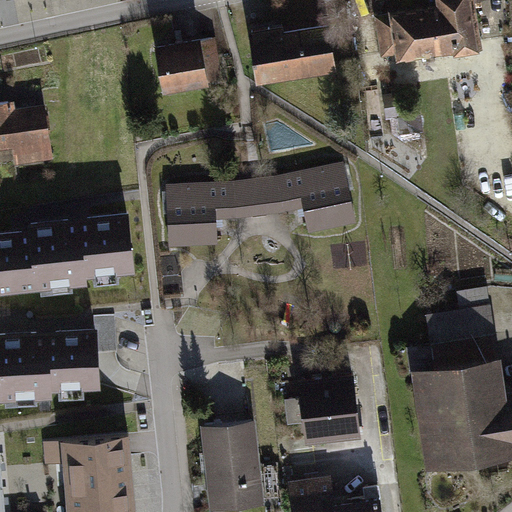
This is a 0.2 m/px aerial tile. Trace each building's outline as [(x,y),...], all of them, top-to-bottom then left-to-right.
[(391,0),(392,6),(374,9),(381,53),(482,38),(476,0),(391,0)] [(330,20),(254,32),(261,73),(336,62),(330,20)] [(209,37),(159,45),(166,87),(216,79),(209,37)] [(0,158),(50,152),(44,101),(0,107),(0,158)] [(292,150),(291,125),(270,126),(271,151),(292,150)] [(171,182),(173,241),(216,240),(215,213),(236,213),(284,207),(305,202),(312,227),(356,218),(343,161),(278,175),(256,178),(235,180),(171,182)] [(127,264),(122,216),(30,225),(30,233),(0,236),(0,284),(80,275),(80,269),(127,264)] [(433,345),(413,348),(430,466),(511,454),(511,381),(508,356),(498,358),(491,305),(428,314),(433,345)] [(0,392),(45,390),(45,382),(94,380),(91,330),(29,333),(29,339),(0,340),(0,392)] [(360,372),(300,379),(307,439),(367,433),(360,372)] [(253,419),(206,424),(215,506),(261,502),(253,419)] [(72,511),(133,511),(127,434),(46,441),(48,459),(67,458),(72,511)] [(334,479),(298,483),(300,511),(386,511),(385,495),(336,500),(334,479)]
